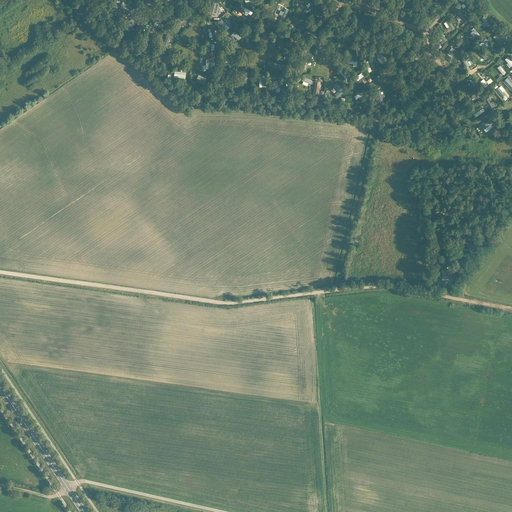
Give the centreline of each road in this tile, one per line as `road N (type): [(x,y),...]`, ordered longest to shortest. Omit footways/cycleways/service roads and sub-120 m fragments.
road 1 (track): [(511,309),(381,286),(218,302),(0,271)]
road 2 (track): [(419,125),(351,111),(174,98),(84,12),(84,0)]
road 3 (unclassified): [(223,511),(85,481),(67,488)]
road 4 (secondary): [(67,488),(0,387)]
